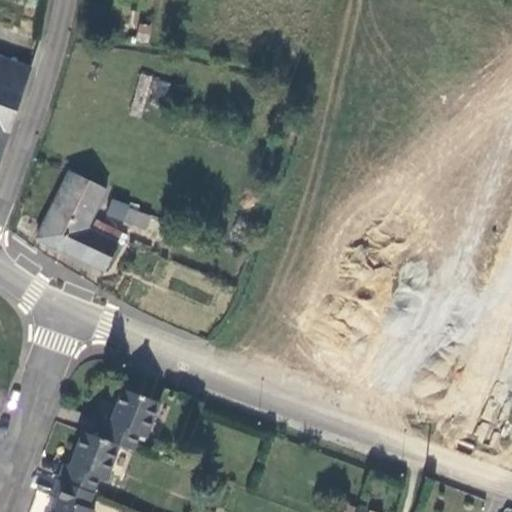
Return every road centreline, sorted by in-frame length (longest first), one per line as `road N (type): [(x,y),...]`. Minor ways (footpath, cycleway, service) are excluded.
road 1 (unclassified): [(68,314),(472,475)]
road 2 (residential): [(0,202),(50,69),(63,0)]
road 3 (residential): [(0,488),(68,314)]
